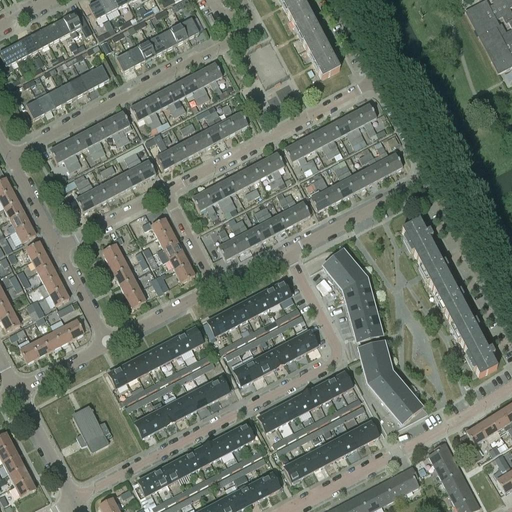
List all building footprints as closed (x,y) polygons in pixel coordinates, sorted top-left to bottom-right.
[(111,0),(106,0),(99,4),(106,18),(109,22),(120,16),(117,12),(111,0)] [(124,0),(111,0),(117,12),(128,6),(124,0)] [(278,0),(290,23),(308,14),(301,1),(304,0),(278,0)] [(511,0),(500,0),(492,4),(493,7),(488,9),(485,3),(465,14),(491,64),(497,76),(511,68),(511,17),(509,11),(511,9),(511,0)] [(106,18),(99,4),(88,9),(95,23),(106,18)] [(314,26),(308,14),(290,23),(306,53),(323,44),(317,31),(320,29),(317,24),(314,26)] [(162,19),(160,15),(154,18),(149,21),(152,27),(158,24),(157,22),(162,19)] [(63,23),(70,37),(71,37),(73,41),(82,37),(80,32),(81,32),(86,40),(92,37),(83,19),(77,22),(74,17),(63,23)] [(181,28),(188,42),(199,37),(199,36),(204,33),(196,19),(191,22),(192,22),(181,28)] [(70,37),(63,23),(52,28),(60,43),(70,37)] [(52,28),(42,34),(49,48),(60,43),(52,28)] [(181,28),(170,34),(178,48),(188,42),(181,28)] [(113,31),(101,38),(103,42),(111,38),(116,36),(113,31)] [(117,38),(119,42),(130,36),(128,32),(117,38)] [(42,34),(31,40),(38,54),(49,48),(42,34)] [(170,34),(159,39),(167,54),(178,48),(170,34)] [(167,54),(159,39),(148,45),(156,59),(167,54)] [(31,40),(20,45),(27,59),(38,54),(31,40)] [(101,47),(106,57),(111,54),(106,44),(101,47)] [(323,44),(306,53),(321,82),(339,73),(332,60),(336,58),(333,54),(330,56),(323,44)] [(20,45),(9,51),(17,65),(27,59),(20,45)] [(156,59),(148,45),(138,51),(145,65),(156,59)] [(97,48),(81,57),(83,61),(84,61),(83,60),(88,57),(88,58),(99,52),(97,48)] [(17,65),(9,51),(0,55),(0,59),(4,67),(0,69),(0,76),(2,79),(14,73),(11,68),(17,65)] [(145,65),(138,51),(127,56),(135,71),(145,65)] [(135,71),(127,56),(116,62),(124,76),(135,71)] [(83,61),(81,57),(70,62),(72,67),(83,61)] [(215,67),(203,74),(208,83),(210,87),(209,87),(217,102),(224,99),(215,84),(222,80),(215,67)] [(91,76),(98,90),(109,84),(102,70),(91,76)] [(203,74),(191,80),(195,88),(200,98),(206,95),(204,90),(207,88),(208,88),(209,87),(210,87),(208,83),(203,74)] [(98,90),(91,76),(80,81),(88,95),(98,90)] [(18,81),(12,84),(15,88),(26,83),(23,77),(18,80),(18,81)] [(191,80),(179,86),(180,88),(186,100),(192,96),(194,101),(200,98),(195,88),(191,80)] [(80,81),(69,87),(77,101),(88,95),(80,81)] [(174,88),(166,92),(173,106),(179,103),(186,100),(180,88),(179,86),(174,88)] [(69,87),(59,93),(66,106),(77,101),(69,87)] [(279,97),(259,104),(263,117),(283,110),(280,103),(283,102),(281,96),(284,94),(283,91),(277,93),(279,97)] [(166,92),(154,99),(161,112),(173,106),(166,92)] [(59,93),(48,98),(55,112),(66,106),(59,93)] [(206,95),(200,98),(204,105),(208,103),(210,102),(208,98),(206,95)] [(55,112),(48,98),(37,104),(44,118),(55,112)] [(200,98),(194,101),(198,108),(204,105),(200,98)] [(154,99),(142,105),(149,118),(152,124),(158,121),(155,116),(161,112),(154,99)] [(44,118),(37,104),(27,109),(34,123),(44,118)] [(142,105),(130,112),(137,125),(143,122),(144,121),(146,127),(152,124),(149,118),(142,105)] [(222,110),(226,117),(231,114),(228,107),(222,110)] [(176,111),(180,118),(183,116),(185,115),(181,108),(176,111)] [(364,128),(366,133),(372,130),(370,125),(377,122),(370,108),(357,115),(364,128)] [(176,111),(171,113),(174,121),(180,118),(176,111)] [(219,120),(215,113),(210,116),(210,117),(214,123),(219,120)] [(123,115),(111,122),(118,135),(123,132),(130,129),(123,115)] [(354,139),(360,136),(358,132),(364,128),(357,115),(345,121),(352,135),(354,139)] [(214,123),(210,117),(210,116),(204,120),(207,126),(214,123)] [(241,116),(228,122),(236,136),(248,129),(241,116)] [(219,120),(214,123),(216,128),(223,142),(236,136),(228,122),(222,125),(219,120)] [(158,121),(152,124),(155,130),(161,127),(158,121)] [(345,121),(333,127),(340,141),(352,135),(345,121)] [(111,122),(98,128),(106,142),(111,138),(112,138),(115,143),(120,140),(118,135),(111,122)] [(152,124),(146,127),(150,133),(155,130),(152,124)] [(192,126),(186,129),(190,136),(195,133),(192,126)] [(330,152),(336,149),(334,144),(340,141),(333,127),(321,134),(328,147),(330,152)] [(98,128),(86,134),(93,148),(96,153),(102,150),(99,145),(106,142),(98,128)] [(211,148),(223,142),(216,128),(208,133),(204,135),(211,148)] [(190,136),(186,129),(180,132),(183,139),(190,136)] [(369,140),(370,140),(376,137),(372,130),(366,133),(369,140)] [(86,134),(74,141),(81,154),(93,148),(86,134)] [(321,134),(309,140),(316,153),(328,147),(321,134)] [(211,148),(204,135),(192,141),(199,154),(211,148)] [(354,139),(358,146),(364,143),(360,136),(354,139)] [(126,137),(120,140),(124,147),(129,144),(130,144),(126,137)] [(165,148),(162,142),(159,137),(144,145),(147,150),(153,146),(152,144),(155,143),(162,157),(156,160),(163,173),(175,167),(168,154),(165,148)] [(168,139),(164,140),(162,142),(165,148),(171,145),(168,139)] [(358,146),(354,139),(348,142),(352,149),(358,146)] [(115,143),(114,144),(115,144),(118,150),(124,147),(120,140),(115,143)] [(296,146),(304,160),(316,153),(309,140),(296,146)] [(74,141),(62,147),(69,160),(81,154),(74,141)] [(192,141),(180,147),(187,161),(199,154),(192,141)] [(297,163),(300,168),(306,165),(304,160),(296,146),(284,153),(291,166),(297,163)] [(62,147),(50,153),(57,167),(63,164),(66,169),(66,170),(72,166),(69,160),(62,147)] [(180,147),(168,154),(175,167),(187,161),(180,147)] [(340,156),(336,149),(330,152),(334,159),(340,156)] [(379,159),(380,158),(386,155),(382,149),(376,152),(379,159)] [(102,150),(96,153),(100,159),(105,157),(102,150)] [(324,155),(328,162),(334,159),(330,152),(324,155)] [(96,153),(90,156),(93,162),(100,159),(96,153)] [(136,155),(130,158),(133,165),(139,162),(136,155)] [(364,158),(368,165),(374,162),(370,155),(365,157),(364,158)] [(395,157),(388,161),(386,155),(380,158),(383,164),(390,177),(402,171),(395,157)] [(277,157),(265,163),(274,182),(280,179),(278,174),(284,170),(277,157)] [(124,162),(128,168),(133,165),(130,158),(124,162)] [(362,168),(368,165),(364,158),(358,161),(362,168)] [(139,162),(133,165),(143,184),(156,177),(149,163),(142,167),(139,162)] [(315,169),(312,162),(306,165),(310,171),(315,169)] [(378,184),(390,177),(383,164),(377,167),(374,162),(368,165),(371,170),(378,184)] [(253,170),(260,183),(266,180),(268,185),(274,182),(265,163),(253,170)] [(78,164),(72,166),(76,172),(81,170),(78,164)] [(143,184),(133,165),(128,168),(130,173),(124,176),(131,190),(143,184)] [(304,175),(310,171),(306,165),(300,168),(304,175)] [(72,166),(66,170),(69,176),(76,172),(72,166)] [(340,171),(338,166),(331,169),(334,174),(340,171)] [(111,168),(106,171),(109,178),(115,175),(111,168)] [(340,171),(344,177),(350,174),(347,168),(340,171)] [(253,170),(241,176),(248,189),(260,183),(253,170)] [(371,170),(359,177),(366,190),(378,184),(371,170)] [(106,171),(100,174),(103,181),(109,178),(106,171)] [(344,177),(340,171),(334,174),(338,181),(343,178),(344,177)] [(354,197),(366,190),(359,177),(353,179),(350,174),(344,177),(343,178),(346,183),(347,183),(354,197)] [(131,190),(124,176),(112,183),(119,196),(131,190)] [(241,176),(229,182),(236,196),(248,189),(241,176)] [(278,188),(284,185),(280,179),(274,182),(278,188)] [(87,181),(81,184),(85,190),(91,187),(87,181)] [(322,181),(316,183),(320,190),(325,187),(322,181)] [(0,199),(12,193),(6,182),(0,184),(0,199)] [(223,203),(226,207),(232,204),(229,199),(236,196),(229,182),(217,188),(224,202),(223,203)] [(272,191),(278,188),(274,182),(268,185),(272,191)] [(100,189),(107,203),(119,196),(112,183),(100,189)] [(319,190),(320,190),(316,183),(310,187),(314,193),(319,190)] [(354,197),(347,183),(346,183),(335,189),(342,203),(354,197)] [(81,184),(76,187),(79,193),(85,190),(81,184)] [(93,192),(91,187),(85,190),(95,209),(107,203),(100,189),(93,192)] [(328,193),(325,187),(320,190),(319,190),(322,196),(330,209),(342,203),(335,189),(328,193)] [(212,208),(223,203),(224,202),(217,188),(205,195),(212,208)] [(82,198),(75,202),(82,216),(83,216),(95,209),(85,190),(79,193),(82,198)] [(256,191),(250,194),(254,201),(260,198),(256,191)] [(18,204),(12,193),(0,199),(0,203),(4,211),(18,204)] [(254,201),(250,194),(244,198),(247,204),(254,201)] [(212,208),(205,195),(192,201),(199,215),(208,211),(208,210),(212,208)] [(322,196),(310,202),(317,216),(330,209),(322,196)] [(284,200),(288,207),(294,204),(290,197),(284,200)] [(278,203),(282,210),(288,207),(284,200),(278,203)] [(18,204),(4,211),(10,223),(24,216),(18,204)] [(232,204),(226,207),(229,214),(230,214),(236,211),(232,204)] [(303,206),(291,212),(298,226),(310,220),(303,206)] [(224,217),(229,214),(226,207),(220,210),(224,217)] [(291,212),(288,207),(282,210),(285,215),(278,219),(286,232),(298,226),(291,212)] [(266,210),(260,213),(264,220),(270,216),(266,210)] [(208,217),(212,223),(217,221),(218,220),(215,213),(208,217)] [(257,223),(264,220),(260,213),(254,216),(257,223)] [(24,216),(10,223),(16,234),(29,227),(24,216)] [(273,222),(270,216),(264,220),(267,225),(274,239),(286,232),(278,219),(273,222)] [(158,241),(171,234),(165,222),(151,229),(158,241)] [(236,225),(240,232),(245,229),(242,222),(236,225)] [(425,236),(419,224),(401,233),(417,263),(435,253),(429,242),(432,240),(429,234),(425,236)] [(149,225),(142,228),(145,234),(152,231),(149,225)] [(240,232),(236,225),(230,228),(233,235),(240,232)] [(267,225),(254,231),(262,245),(274,239),(267,225)] [(16,234),(20,241),(22,245),(35,238),(29,227),(16,234)] [(245,229),(240,232),(242,238),(242,237),(250,251),(262,245),(254,231),(248,235),(245,229)] [(218,235),(222,242),(228,238),(224,232),(218,235)] [(237,257),(250,251),(242,237),(242,238),(240,232),(233,235),(236,241),(231,244),(230,244),(237,257)] [(171,234),(158,241),(163,252),(177,245),(171,234)] [(231,244),(228,238),(222,242),(224,247),(218,250),(225,264),(237,257),(230,244),(231,244)] [(4,240),(0,242),(0,245),(6,257),(12,254),(4,240)] [(115,248),(116,248),(117,249),(123,246),(120,240),(113,244),(115,248)] [(26,253),(32,264),(46,257),(40,245),(26,253)] [(183,256),(177,245),(163,252),(169,263),(183,256)] [(116,248),(115,248),(102,255),(108,266),(122,259),(117,249),(116,248)] [(146,261),(152,258),(148,251),(142,254),(146,261)] [(441,265),(435,253),(417,263),(433,292),(450,283),(444,271),(448,269),(445,263),(441,265)] [(139,265),(144,262),(140,255),(135,258),(139,265)] [(13,256),(7,259),(11,266),(17,263),(13,256)] [(183,256),(169,263),(175,274),(189,267),(183,256)] [(342,256),(325,271),(344,294),(357,339),(358,339),(359,345),(378,340),(377,333),(379,333),(378,329),(375,330),(374,321),(375,321),(374,314),(371,314),(369,305),(371,305),(369,298),(367,298),(365,288),(366,288),(365,283),(362,279),(361,280),(354,273),(356,271),(351,266),(349,267),(343,260),(345,259),(342,256)] [(32,264),(38,275),(51,268),(46,257),(32,264)] [(152,258),(146,261),(150,268),(156,265),(152,258)] [(122,259),(108,266),(114,277),(128,270),(122,259)] [(6,260),(0,262),(0,264),(3,270),(10,267),(6,260)] [(144,262),(139,265),(143,272),(148,269),(144,262)] [(195,279),(189,267),(175,274),(181,286),(195,279)] [(38,275),(44,286),(57,279),(51,268),(38,275)] [(134,282),(128,270),(114,277),(120,289),(134,282)] [(22,274),(17,277),(21,284),(26,281),(22,274)] [(13,288),(19,285),(15,278),(9,281),(13,288)] [(169,278),(162,281),(157,284),(163,295),(169,292),(165,285),(171,281),(169,278)] [(57,279),(44,286),(48,295),(50,298),(63,290),(62,287),(57,279)] [(26,281),(21,284),(25,292),(30,289),(26,281)] [(134,282),(120,289),(126,300),(140,293),(134,282)] [(157,283),(151,286),(152,287),(149,289),(151,293),(154,292),(158,299),(164,296),(163,295),(157,284),(157,283)] [(456,295),(450,283),(433,292),(448,322),(466,312),(459,301),(463,299),(460,293),(456,295)] [(19,285),(13,288),(17,296),(22,293),(19,285)] [(283,286),(272,292),(280,306),(290,300),(283,286)] [(50,298),(56,309),(69,302),(63,290),(50,298)] [(272,292),(262,297),(269,311),(280,306),(272,292)] [(146,304),(140,293),(126,300),(132,311),(146,304)] [(269,311),(262,297),(251,303),(258,317),(269,311)] [(37,303),(31,306),(35,314),(41,311),(37,303)] [(251,303),(240,308),(248,323),(258,317),(251,303)] [(8,305),(0,309),(0,321),(1,323),(14,316),(8,305)] [(31,306),(25,309),(29,317),(35,314),(31,306)] [(67,316),(74,312),(71,306),(64,310),(67,316)] [(248,323),(240,308),(229,314),(237,328),(248,323)] [(60,320),(67,316),(64,310),(57,314),(60,320)] [(42,319),(45,318),(42,313),(41,311),(35,314),(39,321),(42,319)] [(299,316),(296,311),(286,317),(288,322),(299,316)] [(472,324),(466,312),(448,322),(463,351),(481,342),(475,330),(479,328),(476,322),(472,324)] [(35,323),(39,321),(35,314),(29,317),(33,324),(35,323)] [(237,328),(229,314),(219,320),(226,334),(237,328)] [(288,322),(286,317),(285,317),(284,315),(276,319),(278,321),(275,323),(278,328),(288,322)] [(14,316),(1,323),(7,335),(20,328),(14,316)] [(300,318),(289,324),(292,329),(294,328),(296,332),(305,327),(303,323),(300,318)] [(46,325),(42,319),(39,321),(35,323),(38,329),(46,325)] [(226,334),(219,320),(208,325),(215,340),(226,334)] [(275,323),(264,328),(267,333),(278,328),(275,323)] [(77,324),(65,329),(73,343),(84,337),(77,324)] [(292,329),(289,324),(279,330),(281,335),(292,329)] [(264,328),(253,334),(256,339),(267,333),(264,328)] [(73,343),(65,329),(54,335),(61,349),(73,343)] [(256,339),(253,334),(251,330),(247,333),(249,336),(246,338),(244,336),(241,338),(242,340),(243,339),(245,345),(256,339)] [(279,330),(268,335),(270,340),(281,335),(279,330)] [(23,332),(8,340),(12,345),(26,337),(23,332)] [(184,338),(192,352),(203,346),(202,345),(206,343),(201,333),(197,335),(195,332),(184,338)] [(61,349),(54,335),(43,341),(50,355),(61,349)] [(268,335),(257,341),(260,346),(270,340),(268,335)] [(316,350),(309,336),(298,341),(306,356),(316,350)] [(184,338),(173,343),(181,358),(192,352),(184,338)] [(243,339),(242,340),(232,345),(235,350),(245,345),(243,339)] [(50,355),(43,341),(32,347),(39,360),(50,355)] [(260,346),(257,341),(247,347),(249,352),(260,346)] [(306,356),(298,341),(288,347),(295,361),(306,356)] [(487,353),(481,342),(463,351),(479,381),(497,372),(490,360),(494,358),(491,351),(487,353)] [(173,343),(163,349),(170,363),(181,358),(173,343)] [(235,350),(232,345),(220,351),(223,356),(235,350)] [(39,360),(32,347),(20,353),(28,366),(39,360)] [(247,347),(236,352),(239,357),(249,352),(247,347)] [(288,347),(277,353),(284,367),(295,361),(288,347)] [(370,387),(404,426),(421,411),(418,408),(417,409),(411,403),(412,402),(407,396),(406,397),(400,390),(402,389),(397,383),(396,384),(389,377),(386,367),(388,366),(386,359),(384,360),(382,352),(384,351),(383,347),(361,353),(370,387)] [(170,363),(163,349),(152,355),(159,369),(170,363)] [(239,357),(236,352),(221,360),(225,366),(228,364),(227,363),(239,357)] [(284,367),(277,353),(266,358),(274,372),(284,367)] [(152,355),(141,360),(149,375),(159,369),(152,355)] [(197,363),(199,368),(211,362),(208,358),(197,363)] [(266,358),(256,364),(263,378),(274,372),(266,358)] [(141,360),(130,366),(138,380),(149,375),(141,360)] [(197,363),(186,369),(188,374),(199,368),(197,363)] [(201,371),(204,376),(215,370),(215,371),(220,369),(217,363),(212,365),(201,371)] [(263,378),(256,364),(245,369),(252,383),(263,378)] [(138,380),(130,366),(120,372),(127,386),(138,380)] [(188,374),(186,369),(174,375),(177,380),(188,374)] [(252,383),(245,369),(234,375),(241,389),(252,383)] [(204,376),(201,371),(190,376),(193,381),(204,376)] [(127,386),(120,372),(109,377),(116,392),(127,386)] [(177,380),(174,375),(163,381),(166,386),(177,380)] [(193,381),(190,376),(179,382),(182,387),(193,381)] [(210,387),(211,387),(205,376),(200,379),(206,390),(200,393),(207,407),(218,402),(210,387)] [(352,390),(345,376),(334,382),(341,396),(352,390)] [(227,379),(211,387),(210,387),(218,402),(229,396),(228,394),(234,392),(227,379)] [(166,386),(163,381),(152,387),(154,392),(166,386)] [(182,387),(179,382),(169,388),(171,393),(182,387)] [(341,396),(334,382),(323,388),(330,402),(341,396)] [(142,390),(140,391),(143,398),(154,392),(152,387),(143,392),(142,390)] [(171,393),(169,388),(158,393),(161,398),(171,393)] [(323,388),(312,394),(320,407),(330,402),(323,388)] [(143,398),(140,391),(131,395),(132,397),(130,399),(132,404),(143,398)] [(161,398),(158,393),(147,399),(150,404),(161,398)] [(200,393),(189,399),(196,413),(207,407),(200,393)] [(320,407),(312,394),(301,399),(309,413),(320,407)] [(132,404),(130,399),(118,405),(121,410),(132,404)] [(147,399),(137,404),(139,409),(150,404),(147,399)] [(196,413),(189,399),(178,404),(186,419),(196,413)] [(301,399),(291,405),(298,419),(309,413),(301,399)] [(357,402),(347,407),(349,412),(360,407),(357,402)] [(139,409),(137,404),(126,410),(128,415),(139,409)] [(178,404),(167,410),(175,424),(186,419),(178,404)] [(291,405),(280,411),(287,424),(298,419),(291,405)] [(511,406),(501,414),(509,427),(511,424),(511,406)] [(349,412),(347,407),(336,413),(339,418),(349,412)] [(364,414),(361,409),(351,415),(353,420),(364,414)] [(77,418),(73,420),(81,437),(76,440),(81,450),(87,448),(91,455),(109,446),(105,439),(109,435),(104,426),(98,427),(90,411),(85,414),(83,410),(75,415),(77,418)] [(175,424),(167,410),(157,416),(164,430),(175,424)] [(287,424),(280,411),(269,416),(276,430),(287,424)] [(336,413),(325,419),(328,424),(339,418),(336,413)] [(509,427),(501,414),(489,421),(497,434),(503,430),(506,435),(507,434),(511,431),(509,427)] [(353,420),(351,415),(340,420),(343,426),(353,420)] [(164,430),(157,416),(146,421),(153,435),(164,430)] [(276,430),(269,416),(258,422),(265,436),(276,430)] [(328,424),(325,419),(315,424),(317,429),(328,424)] [(343,426),(340,420),(329,426),(332,431),(343,426)] [(153,435),(146,421),(135,427),(142,441),(153,435)] [(497,434),(489,421),(477,428),(485,441),(497,434)] [(315,424),(304,430),(307,435),(317,429),(315,424)] [(329,426),(318,432),(321,437),(322,436),(325,441),(331,438),(329,433),(332,431),(329,426)] [(370,426),(360,432),(367,446),(378,440),(370,426)] [(235,434),(242,448),(253,443),(246,428),(235,434)] [(485,441),(477,428),(465,436),(466,437),(459,442),(474,466),(482,461),(474,448),(485,441)] [(304,430),(293,436),(296,441),(307,435),(304,430)] [(318,432),(308,438),(310,443),(321,437),(318,432)] [(360,432),(349,437),(357,452),(367,446),(360,432)] [(242,448),(235,434),(224,440),(232,454),(242,448)] [(296,441),(293,436),(292,434),(284,438),(285,440),(282,441),(285,446),(296,441)] [(0,454),(12,448),(7,436),(0,439),(0,454)] [(357,452),(349,437),(338,443),(346,457),(357,452)] [(308,438),(297,443),(299,448),(310,443),(308,438)] [(232,454),(224,440),(213,445),(221,460),(232,454)] [(285,446),(282,441),(272,447),(274,452),(285,446)] [(297,443),(286,449),(289,454),(299,448),(297,443)] [(346,457),(338,443),(327,449),(335,463),(346,457)] [(213,445),(203,451),(210,465),(221,460),(213,445)] [(434,471),(453,462),(445,447),(434,452),(435,455),(428,459),(434,471)] [(12,448),(0,454),(0,461),(3,467),(18,459),(12,448)] [(289,454),(286,449),(275,455),(278,460),(289,454)] [(335,463),(327,449),(317,454),(324,469),(335,463)] [(499,455),(496,449),(488,454),(492,460),(499,455)] [(210,465),(203,451),(192,457),(199,471),(210,465)] [(259,454),(248,459),(251,465),(262,459),(259,454)] [(324,469),(317,454),(306,460),(313,474),(324,469)] [(192,457),(181,462),(189,477),(199,471),(192,457)] [(494,462),(498,469),(505,464),(501,457),(497,460),(494,462)] [(24,470),(18,459),(3,467),(8,478),(24,470)] [(251,465),(248,459),(237,465),(240,470),(251,465)] [(313,474),(306,460),(295,466),(303,480),(313,474)] [(252,467),(255,472),(266,466),(263,461),(252,467)] [(181,462),(170,468),(178,482),(189,477),(181,462)] [(453,462),(434,471),(441,484),(459,474),(453,462)] [(505,464),(498,469),(501,475),(509,470),(505,464)] [(237,465),(227,471),(229,476),(240,470),(237,465)] [(303,480),(295,466),(284,471),(292,486),(303,480)] [(252,467),(241,472),(244,478),(255,472),(252,467)] [(178,482),(170,468),(160,474),(167,488),(178,482)] [(24,470),(8,478),(14,489),(30,481),(24,470)] [(412,470),(395,479),(405,497),(418,490),(414,482),(417,481),(412,470)] [(227,471),(216,476),(219,482),(229,476),(227,471)] [(241,472),(231,478),(233,483),(244,478),(241,472)] [(160,474),(149,479),(156,493),(167,488),(160,474)] [(459,474),(441,484),(447,496),(466,487),(459,474)] [(219,482),(216,476),(205,482),(208,487),(219,482)] [(511,483),(507,476),(504,479),(495,484),(503,497),(511,491),(511,483)] [(272,477),(261,483),(268,498),(279,492),(272,477)] [(233,483),(231,478),(220,484),(223,489),(225,494),(228,492),(226,487),(233,483)] [(139,500),(140,502),(144,510),(143,511),(151,511),(156,508),(149,497),(156,493),(149,479),(138,485),(144,497),(139,500)] [(405,497),(395,479),(382,485),(392,504),(405,497)] [(36,493),(30,481),(14,489),(20,501),(36,493)] [(208,487),(205,482),(194,488),(197,493),(208,487)] [(268,498),(261,483),(250,489),(258,503),(268,498)] [(223,489),(220,484),(209,489),(212,494),(223,489)] [(392,504),(382,485),(370,492),(379,510),(392,504)] [(466,487),(447,496),(454,508),(472,499),(466,487)] [(194,488),(184,493),(186,498),(197,493),(194,488)] [(209,489),(198,495),(201,500),(212,494),(209,489)] [(250,489),(239,494),(247,509),(258,503),(250,489)] [(176,498),(173,499),(176,504),(186,498),(184,493),(182,494),(180,491),(174,494),(176,498)] [(129,492),(120,497),(123,503),(132,498),(129,492)] [(370,492),(357,499),(363,511),(376,511),(379,510),(370,492)] [(239,494),(229,500),(234,511),(241,511),(247,509),(239,494)] [(198,495),(188,500),(191,506),(192,509),(203,504),(201,500),(198,495)] [(4,509),(8,507),(4,499),(0,500),(0,504),(3,510),(4,509)] [(176,504),(173,499),(162,505),(165,510),(176,504)] [(363,511),(357,499),(344,506),(347,511),(363,511)] [(477,511),(479,511),(472,499),(454,508),(455,511),(477,511)] [(188,500),(177,506),(180,511),(191,506),(188,500)] [(234,511),(229,500),(218,506),(221,511),(234,511)] [(100,511),(118,511),(113,501),(99,509),(100,511)]
